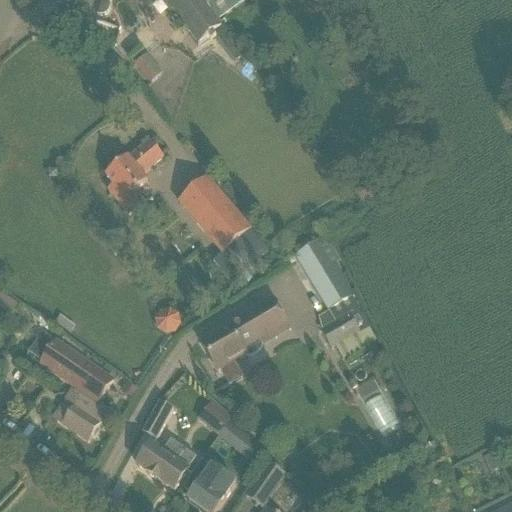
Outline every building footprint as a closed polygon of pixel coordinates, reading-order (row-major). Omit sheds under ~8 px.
[(106,2),(102,0),(57,0),(56,3),(89,16),(90,14),(98,18),(102,18),(104,17),(108,15),(109,12),(110,11),(110,7),(108,4),(106,2)] [(198,0),(167,0),(176,10),(172,13),(198,46),(208,38),(212,44),(214,42),(216,40),(213,36),(221,29),(221,28),(198,0)] [(201,0),(207,7),(208,6),(215,0),(223,0),(233,12),(247,2),(245,0),(201,0)] [(141,62),(135,67),(151,86),(157,80),(141,62)] [(107,193),(128,219),(144,206),(135,194),(147,184),(142,177),(163,159),(149,143),(106,180),(114,188),(107,193)] [(208,180),(178,206),(222,258),(238,278),(267,254),(250,234),(252,232),(208,180)] [(319,243),(294,259),(334,324),(320,333),(331,353),(335,350),(342,362),(375,342),(351,302),(354,300),(319,243)] [(0,308),(12,317),(19,307),(0,293),(0,308)] [(218,336),(201,346),(218,374),(235,364),(246,357),(247,359),(249,360),(262,353),(262,349),(259,345),(289,328),(274,303),(256,313),(218,336)] [(160,314),(155,323),(158,333),(166,337),(176,335),(181,327),(179,317),(170,312),(160,314)] [(53,422),(89,445),(109,415),(98,407),(114,383),(57,344),(41,368),(74,390),(53,422)] [(198,419),(205,409),(185,394),(178,405),(198,419)] [(384,396),(366,402),(378,435),(396,429),(384,396)] [(115,404),(109,412),(120,419),(126,411),(115,404)] [(143,435),(157,443),(174,413),(159,405),(143,435)] [(212,405),(197,421),(216,438),(231,422),(212,405)] [(228,426),(218,439),(238,456),(240,455),(251,441),(231,423),(228,426)] [(405,455),(405,456),(406,457),(414,461),(415,460),(420,462),(421,463),(427,449),(413,443),(411,442),(410,443),(410,445),(411,446),(407,454),(406,454),(405,455)] [(161,485),(175,494),(189,474),(186,473),(195,460),(171,443),(162,456),(151,449),(138,469),(148,476),(148,477),(161,486),(161,485)] [(199,511),(219,511),(236,488),(202,464),(183,491),(193,498),(189,504),(200,511),(199,511)] [(268,466),(245,499),(263,511),(285,477),(268,466)]
